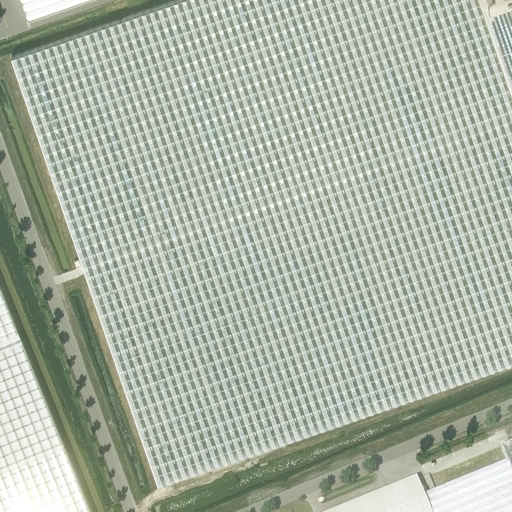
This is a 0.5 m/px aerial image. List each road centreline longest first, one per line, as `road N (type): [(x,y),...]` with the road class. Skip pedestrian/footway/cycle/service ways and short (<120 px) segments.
road 1 (unclassified): [(132,511),(0,144)]
road 2 (unclassified): [(511,405),(252,511)]
